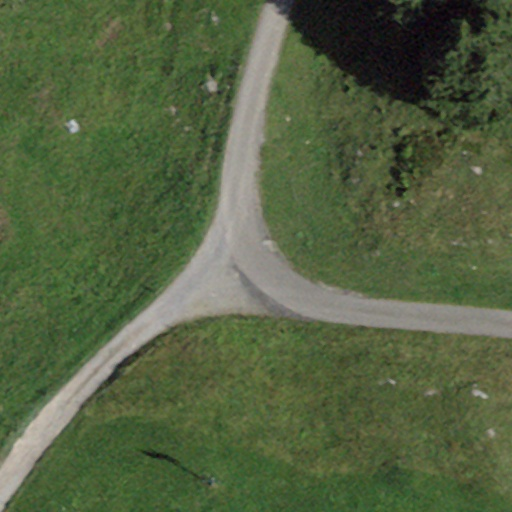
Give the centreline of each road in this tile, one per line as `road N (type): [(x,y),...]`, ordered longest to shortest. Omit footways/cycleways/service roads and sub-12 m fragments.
road 1 (unclassified): [(282,0),(246,130),(232,265),(345,310),(511,327)]
road 2 (track): [(232,265),(100,370),(0,495)]
